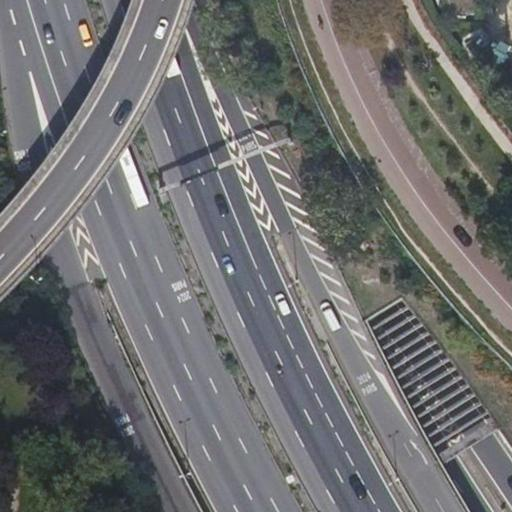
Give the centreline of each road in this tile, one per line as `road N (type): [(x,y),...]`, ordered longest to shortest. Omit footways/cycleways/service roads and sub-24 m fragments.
road 1 (trunk): [(442,511),(175,0)]
road 2 (trunk): [(362,511),(240,270),(141,0)]
road 3 (trunk): [(45,0),(158,307),(258,511)]
road 4 (trunk): [(13,0),(23,93),(52,216),(95,340),(177,511)]
road 5 (motorway): [(375,324),(292,260),(199,211),(98,180),(0,168)]
road 6 (unclassified): [(511,304),(401,167),(324,0)]
road 7 (motorway): [(0,261),(104,136),(168,0)]
road 8 (motorway): [(511,489),(375,324)]
road 9 (motorway): [(478,511),(375,324)]
